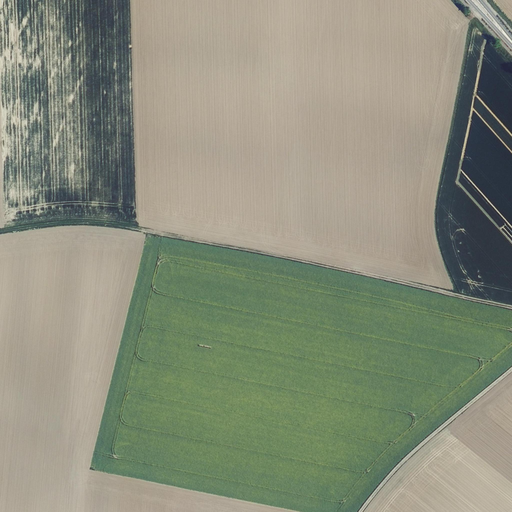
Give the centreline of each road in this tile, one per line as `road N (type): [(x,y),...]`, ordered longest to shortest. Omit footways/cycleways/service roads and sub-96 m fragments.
road 1 (track): [(0,230),(102,221),(511,307)]
road 2 (track): [(511,369),(405,458),(360,511)]
